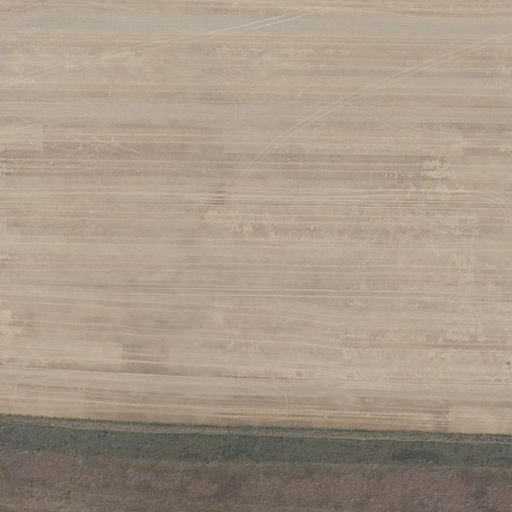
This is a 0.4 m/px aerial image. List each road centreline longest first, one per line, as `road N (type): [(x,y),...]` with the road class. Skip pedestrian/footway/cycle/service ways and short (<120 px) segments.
road 1 (track): [(0,465),(182,482),(511,493)]
road 2 (track): [(0,420),(511,441)]
